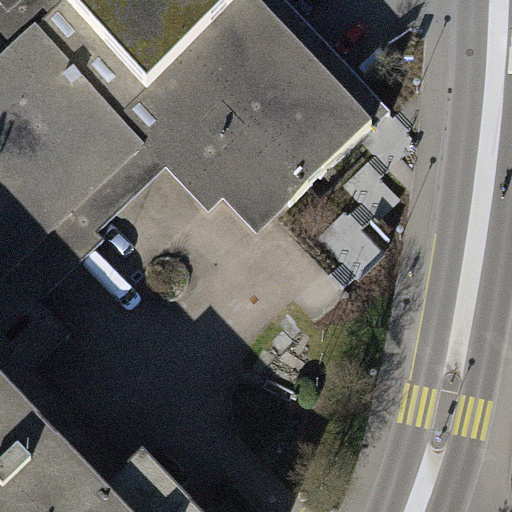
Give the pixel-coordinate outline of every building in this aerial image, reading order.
[(76,0),(43,32),(129,122),(252,7),(245,0),(76,0)] [(373,134),(252,7),(129,122),(178,174),(249,250),(373,134)] [(0,340),(178,174),(129,122),(43,32),(0,72),(0,340)] [(0,511),(100,511),(0,405),(0,511)] [(104,511),(178,511),(144,475),(104,511)]
